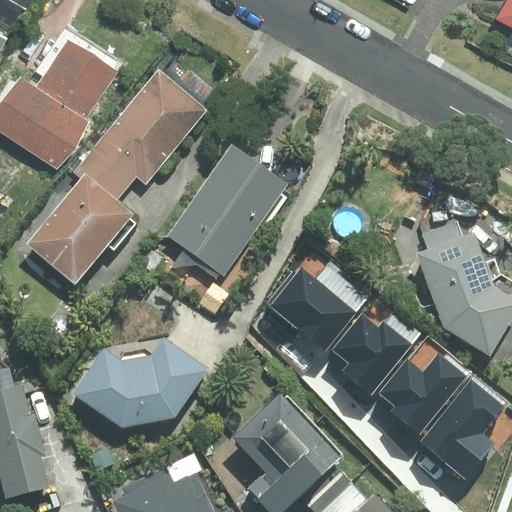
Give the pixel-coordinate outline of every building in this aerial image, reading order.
[(511,0),(507,0),(497,20),(511,27),(511,33),(506,44),(511,47),(511,0)] [(0,45),(12,24),(0,17),(0,45)] [(89,114),(121,66),(70,32),(39,80),(23,70),(0,103),(0,125),(59,164),(92,115),(89,114)] [(79,176),(116,208),(139,181),(149,188),(209,117),(160,74),(76,174),(79,176)] [(290,186),(234,148),(170,240),(226,278),(290,186)] [(116,208),(79,176),(19,247),(69,288),(128,217),(116,208)] [(465,240),(458,223),(424,235),(430,253),(419,256),(446,331),(492,358),(511,323),(511,299),(497,291),(477,236),(465,240)] [(165,260),(153,252),(144,266),(155,273),(165,260)] [(211,371),(165,339),(152,358),(125,364),(106,351),(75,396),(124,431),(177,421),(211,371)] [(397,381),(387,370),(353,404),(364,414),(361,416),(434,489),(475,449),(402,376),(397,381)] [(16,390),(11,371),(0,373),(0,473),(7,501),(51,490),(43,459),(47,459),(37,417),(32,418),(25,388),(16,390)] [(311,511),(325,511),(352,487),(336,470),(342,464),(281,399),(233,442),(266,477),(249,492),(267,511),(290,511),(301,502),(311,511)] [(223,440),(211,450),(230,473),(242,462),(223,440)] [(108,449),(91,456),(97,470),(114,463),(108,449)] [(369,505),(352,487),(325,511),(388,511),(376,499),(369,505)]
